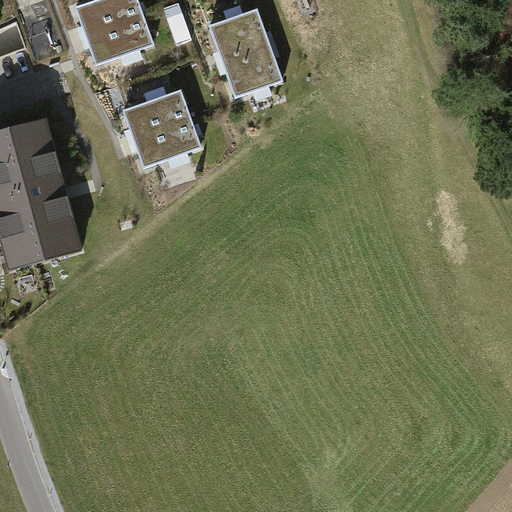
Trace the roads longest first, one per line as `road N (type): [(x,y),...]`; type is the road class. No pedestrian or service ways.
road 1 (track): [(511,227),(397,0)]
road 2 (unclassified): [(43,511),(0,387)]
